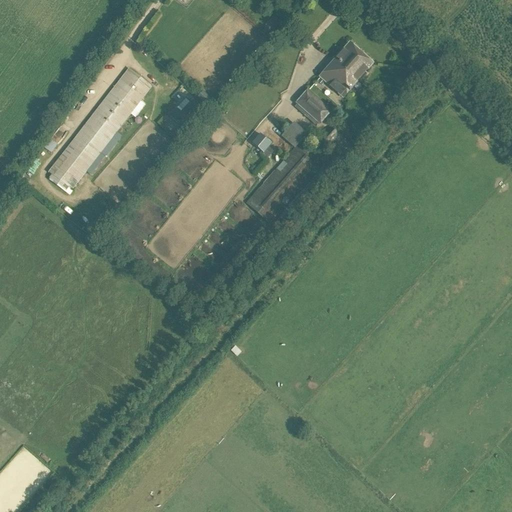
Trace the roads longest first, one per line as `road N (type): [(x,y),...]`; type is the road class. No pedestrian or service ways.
road 1 (track): [(511,150),(363,0)]
road 2 (track): [(401,0),(511,111)]
road 3 (unknown): [(94,100),(164,0)]
